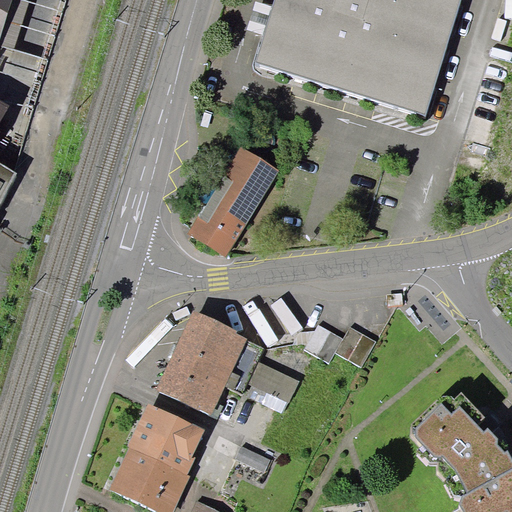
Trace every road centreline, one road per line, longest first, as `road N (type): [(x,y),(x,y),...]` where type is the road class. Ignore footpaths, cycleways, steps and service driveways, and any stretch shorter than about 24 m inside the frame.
road 1 (residential): [(126,262),(220,276),(443,249)]
road 2 (residential): [(201,0),(126,262)]
road 3 (residential): [(126,262),(51,511)]
road 4 (residential): [(443,249),(457,289),(511,361)]
